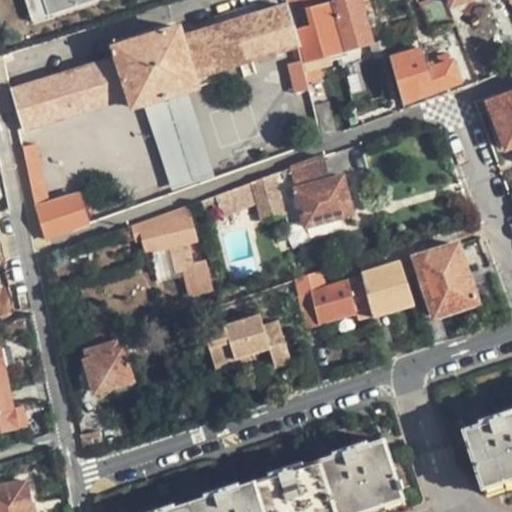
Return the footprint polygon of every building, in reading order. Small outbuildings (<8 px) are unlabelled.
[(25,0),(32,24),(110,0),(25,0)] [(372,42),(360,0),(283,0),(286,7),(288,14),(331,2),(344,50),(372,42)] [(330,53),(344,50),(331,2),(288,14),(291,27),(301,61),(304,72),(333,64),(330,53)] [(182,38),(179,28),(116,47),(119,57),(16,90),(27,127),(131,95),(134,105),(197,86),(194,76),(289,48),(293,63),(301,61),(291,27),(288,14),(286,7),(182,38)] [(425,40),(417,19),(383,30),(389,52),(425,40)] [(423,49),(391,58),(404,101),(460,82),(453,61),(430,69),(423,49)] [(296,94),(309,92),(304,72),(301,61),(293,63),(287,66),(296,94)] [(213,175),(187,93),(145,105),(169,188),(213,175)] [(511,94),(491,103),(508,147),(511,145),(511,94)] [(329,100),(313,104),(320,134),(337,129),(329,100)] [(26,147),(37,199),(48,196),(37,145),(26,147)] [(328,180),(322,157),(294,168),(256,181),(260,200),(264,218),(288,212),(290,220),(305,216),(307,224),(353,213),(344,177),(328,180)] [(256,181),(220,194),(224,208),(225,213),(260,200),(256,181)] [(199,202),(203,216),(224,208),(220,194),(199,202)] [(48,196),(37,199),(42,220),(45,236),(75,229),(87,224),(78,196),(50,204),(48,196)] [(195,239),(187,206),(125,229),(128,244),(145,240),(148,254),(170,249),(175,271),(183,269),(189,293),(211,288),(204,260),(191,263),(186,242),(195,239)] [(436,315),(479,302),(461,242),(418,256),(436,315)] [(374,315),(416,303),(402,260),(364,272),(364,275),(368,292),(374,315)] [(364,275),(350,278),(354,296),(358,295),(368,292),(364,275)] [(313,292),(299,296),(306,327),(320,322),(321,324),(358,314),(354,296),(350,278),(312,290),(313,292)] [(368,292),(358,295),(362,316),(374,315),(368,292)] [(277,309),(261,315),(263,325),(280,321),(277,309)] [(263,325),(261,315),(257,315),(206,330),(216,370),(238,365),(237,357),(264,350),(270,349),(287,344),(280,321),(263,325)] [(11,340),(34,335),(30,316),(7,321),(11,340)] [(90,324),(96,346),(117,339),(111,317),(90,324)] [(86,358),(123,346),(121,338),(117,339),(96,346),(84,350),(86,358)] [(393,340),(380,344),(383,361),(396,356),(393,340)] [(270,349),(274,366),(291,362),(287,344),(270,349)] [(123,346),(86,358),(97,391),(134,380),(123,346)] [(0,391),(10,389),(1,350),(0,349),(0,391)] [(258,365),(274,366),(270,349),(264,350),(237,357),(238,365),(240,368),(258,365)] [(0,429),(18,426),(10,389),(0,391),(0,429)] [(511,414),(467,429),(485,484),(511,475),(511,414)] [(98,432),(83,436),(87,459),(104,454),(98,432)] [(354,511),(401,496),(384,439),(305,465),(161,511),(354,511)] [(27,482),(0,486),(0,511),(36,511),(34,500),(31,501),(27,482)]
